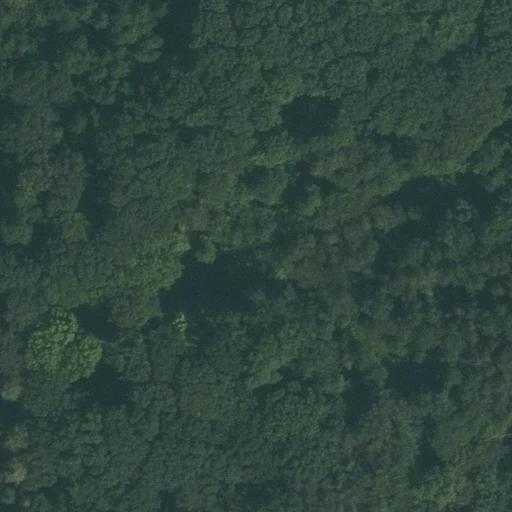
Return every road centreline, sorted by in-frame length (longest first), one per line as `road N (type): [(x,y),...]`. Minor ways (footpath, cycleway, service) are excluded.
road 1 (track): [(511,120),(393,190),(312,224),(50,308),(28,355),(38,511)]
road 2 (unknown): [(102,511),(160,375),(383,253),(511,139)]
